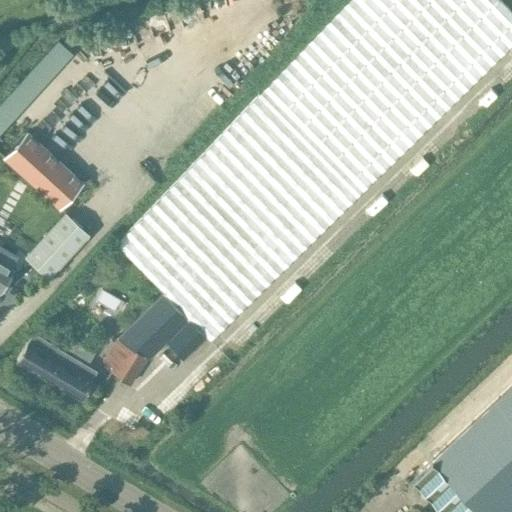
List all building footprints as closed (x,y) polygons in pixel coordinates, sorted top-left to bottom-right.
[(117,336),(102,358),(111,365),(108,367),(129,382),(145,356),(147,358),(164,340),(182,358),(202,340),(205,343),(511,42),(511,13),(498,0),(355,0),(114,242),(163,292),(117,336)] [(28,131),(4,156),(58,206),(81,181),(28,131)] [(65,210),(23,255),(48,278),(89,233),(65,210)] [(7,250),(0,245),(0,286),(12,266),(1,260),(7,250)] [(97,369),(65,350),(56,344),(32,330),(27,339),(16,358),(48,377),(81,396),(92,377),(97,369)] [(483,511),(434,458),(414,476),(447,511),(483,511)]
